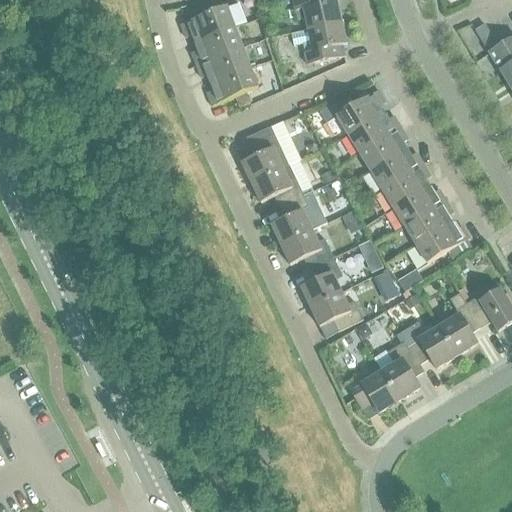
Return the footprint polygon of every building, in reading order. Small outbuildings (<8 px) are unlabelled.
[(306,20),(308,32),(342,24),(337,3),(327,5),(325,0),(295,0),(293,1),(298,22),(306,20)] [(192,38),(195,45),(235,30),(227,9),(181,27),(186,40),(192,38)] [(303,45),(303,46),(307,67),(346,58),(343,47),(346,46),(342,24),(308,32),(311,43),(303,45)] [(192,55),(197,68),(243,50),(235,30),(195,45),(197,53),(192,55)] [(294,48),(303,46),(303,45),(311,43),(308,32),(292,35),(294,48)] [(488,54),(500,73),(511,65),(511,39),(499,48),(488,54)] [(494,40),(484,47),(488,54),(499,48),(494,40)] [(207,78),(210,86),(250,70),(243,50),(197,68),(202,81),(207,78)] [(511,65),(500,73),(511,92),(511,90),(511,65)] [(250,70),(210,86),(213,93),(207,95),(212,108),(235,100),(239,110),(252,105),(248,95),(258,91),(250,70)] [(336,118),(348,137),(385,115),(381,108),(386,105),(378,93),(336,118)] [(290,119),(295,133),(307,129),(303,115),(290,119)] [(348,137),(359,156),(401,130),(394,118),(389,122),(385,115),(348,137)] [(242,165),(251,185),(283,170),(277,158),(284,155),(272,128),(246,139),(250,148),(237,154),(242,164),(242,165)] [(359,156),(371,174),(407,152),(403,145),(408,142),(401,130),(359,156)] [(381,191),(382,193),(424,167),(417,155),(411,158),(407,152),(371,174),(371,175),(363,180),(373,197),(381,191)] [(382,193),(393,211),(430,188),(426,182),(431,179),(424,167),(382,193)] [(274,199),(279,210),(304,198),(295,179),(288,182),(283,170),(251,185),(261,205),(274,199)] [(393,211),(404,229),(446,204),(439,192),(434,195),(430,188),(393,211)] [(271,227),(281,247),(312,232),(312,233),(326,226),(320,213),(313,217),(304,198),(279,210),(284,221),(271,227)] [(404,229),(416,248),(453,225),(449,219),(454,215),(446,204),(404,229)] [(453,225),(416,248),(427,267),(469,241),(462,229),(457,232),(453,225)] [(303,261),(309,272),(334,260),(325,241),(318,244),(312,233),(312,232),(281,247),(290,267),(303,261)] [(374,244),(340,253),(347,277),(380,269),(374,244)] [(301,289),(310,309),(341,295),(336,282),(343,279),(334,260),(309,272),(314,283),(301,289)] [(418,268),(403,277),(410,289),(425,280),(418,268)] [(404,302),(409,310),(423,302),(415,289),(408,292),(411,298),(404,302)] [(477,300),(467,306),(481,330),(492,324),(498,334),(511,325),(511,310),(500,292),(487,300),(484,294),(476,298),(477,300)] [(341,295),(310,309),(320,329),(333,323),(338,334),(363,322),(354,303),(347,307),(341,295)] [(452,322),(439,329),(457,359),(477,346),(471,336),(481,330),(467,306),(460,295),(442,306),(452,322)] [(390,327),(397,324),(391,311),(369,321),(380,348),(397,340),(390,327)] [(400,336),(405,343),(420,367),(430,361),(436,371),(457,359),(439,329),(426,337),(418,325),(400,336)] [(394,366),(381,374),(400,403),(420,391),(414,380),(424,374),(420,367),(405,343),(387,354),(394,366)] [(400,403),(381,374),(369,382),(366,377),(348,388),(363,412),(373,406),(379,416),(400,403)]
